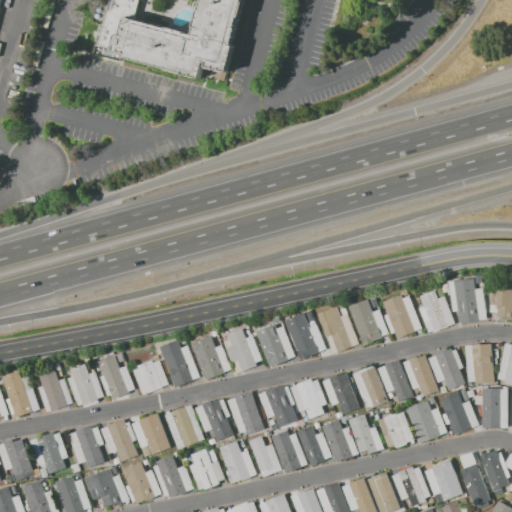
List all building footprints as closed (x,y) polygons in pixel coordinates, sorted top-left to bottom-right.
[(107,0),(93,53),(120,60),(120,58),(201,79),(201,77),(216,81),(216,79),(225,82),(235,41),(232,40),(242,0),(107,0)] [(483,274),(484,282),(477,283),(476,275),(483,274)] [(449,281),(473,277),(475,289),(483,288),(487,319),(459,323),(457,311),(453,312),(449,281)] [(511,320),(506,320),(506,317),(497,317),(498,313),(490,312),(492,279),(511,280),(511,320)] [(428,332),(419,308),(424,307),(420,296),(435,290),(438,298),(444,296),(454,324),(434,331),(434,330),(428,332)] [(383,302),(403,294),(404,297),(409,296),(410,295),(422,327),(397,338),(395,333),(391,334),(384,314),(388,313),(383,302)] [(375,297),(379,307),(373,309),(370,299),(375,297)] [(364,346),(349,306),(368,299),(373,312),(380,309),(389,335),(372,341),(373,342),(364,346)] [(318,314),(338,306),(342,316),(348,314),(359,343),(332,352),(318,314)] [(300,359),(291,336),(297,333),(292,321),(306,316),(310,329),(318,326),(327,350),(320,352),(321,354),(306,359),(305,357),(300,359)] [(264,320),(266,326),(258,329),(256,323),(264,320)] [(257,331),(277,324),(278,329),(285,326),(295,356),(288,358),(289,359),(270,366),(257,331)] [(236,374),(224,342),(229,340),(227,333),(242,328),(246,338),(253,335),(263,361),(255,363),(256,366),(236,374)] [(192,343),(211,336),(215,347),(222,345),(231,370),(205,379),(192,343)] [(175,387),(161,346),(178,340),(181,348),(188,346),(200,378),(175,387)] [(511,343),(511,384),(504,383),(505,380),(497,378),(504,342),(511,343)] [(466,345),(493,343),(496,383),(475,384),(475,381),(468,382),(466,345)] [(448,391),(443,379),(439,381),(430,358),(435,356),(434,355),(452,348),(453,351),(456,350),(463,368),(460,369),(466,384),(448,391)] [(404,362),(424,354),(439,391),(423,398),(420,392),(416,393),(404,362)] [(113,398),(111,395),(108,396),(101,376),(104,375),(99,361),(115,355),(120,368),(127,366),(135,388),(128,390),(129,393),(113,398)] [(400,403),(395,390),(388,393),(378,368),(400,359),(415,397),(400,403)] [(137,366),(153,360),(154,362),(159,360),(168,384),(143,393),(134,370),(138,369),(137,366)] [(71,369),(86,364),(90,374),(96,372),(104,395),(98,397),(99,401),(85,406),(83,402),(78,404),(69,379),(74,377),(71,369)] [(353,373),(374,365),(388,400),(373,406),(367,406),(353,373)] [(51,412),(50,410),(46,411),(37,388),(42,387),(38,376),(54,370),(58,381),(65,379),(73,402),(67,405),(67,406),(51,412)] [(16,417),(15,414),(12,415),(6,399),(9,397),(2,377),(19,371),(26,391),(32,388),(40,408),(16,417)] [(343,414),(339,403),(332,406),(323,382),(347,372),(350,378),(352,377),(357,390),(355,391),(361,407),(343,414)] [(290,387),(311,378),(313,382),(318,380),(327,404),(322,406),(326,414),(310,420),(306,410),(300,412),(290,387)] [(280,428),(275,416),(267,419),(258,394),(285,383),(286,387),(288,386),(295,404),(292,405),(298,420),(280,428)] [(508,388),(509,427),(483,427),(483,388),(508,388)] [(0,417),(0,389),(2,389),(5,398),(4,399),(7,407),(8,406),(10,414),(0,417)] [(234,396),(251,390),(265,429),(248,434),(247,431),(240,433),(228,400),(235,398),(234,396)] [(461,392),(466,390),(470,400),(465,402),(461,392)] [(445,397),(459,392),(464,403),(470,401),(480,425),(473,428),(474,430),(460,435),(458,429),(452,431),(443,409),(449,407),(445,397)] [(429,398),(434,396),(437,404),(432,406),(429,398)] [(196,406),(217,397),(219,401),(223,399),(231,416),(227,418),(234,434),(218,441),(213,429),(207,432),(196,406)] [(407,408),(427,400),(431,410),(438,407),(448,432),(421,443),(407,408)] [(165,414),(192,404),(205,439),(178,449),(165,414)] [(133,420),(159,410),(171,445),(165,447),(166,451),(152,455),(150,449),(143,451),(133,420)] [(389,447),(378,419),(396,412),(397,414),(403,411),(414,439),(408,442),(408,443),(395,449),(394,445),(389,447)] [(348,419),(363,413),(369,428),(375,426),(383,448),(369,454),(368,450),(361,453),(348,419)] [(101,428),(125,419),(126,423),(129,422),(135,441),(133,442),(138,455),(121,462),(117,451),(110,453),(101,428)] [(336,462),(322,426),(339,419),(343,429),(349,427),(359,453),(336,462)] [(70,434),(96,424),(104,444),(98,446),(104,462),(89,467),(87,462),(81,464),(70,434)] [(298,431),(312,425),(316,435),(322,432),(332,457),(311,465),(298,431)] [(50,472),(46,463),(40,465),(30,440),(53,431),(55,435),(59,433),(68,457),(63,458),(66,466),(50,472)] [(286,472),(272,436),(287,431),(292,443),(299,440),(308,464),(286,472)] [(249,440),(263,434),(267,445),(272,443),(282,469),(264,476),(249,440)] [(3,441),(12,438),(13,440),(21,438),(35,474),(17,480),(13,469),(8,471),(0,448),(0,445),(4,444),(3,441)] [(220,448),(237,441),(242,453),(248,451),(256,473),(229,484),(224,471),(229,469),(220,448)] [(191,455),(207,449),(212,462),(217,460),(224,479),(219,481),(220,483),(200,490),(191,465),(194,464),(191,455)] [(145,459),(143,452),(149,450),(151,457),(145,459)] [(497,450),(498,453),(502,452),(511,476),(508,477),(510,484),(501,487),(502,488),(495,491),(481,456),(482,453),(487,452),(489,453),(497,450)] [(491,499),(488,501),(489,504),(479,508),(478,505),(475,506),(461,469),(465,468),(460,456),(473,451),(491,499)] [(172,497),(170,494),(166,496),(154,466),(158,465),(157,461),(172,455),(178,469),(184,466),(193,489),(172,497)] [(424,468),(431,465),(431,464),(444,459),(445,461),(451,459),(460,485),(456,486),(459,496),(443,502),(439,491),(434,493),(424,468)] [(122,468),(143,461),(146,471),(154,469),(162,493),(155,496),(155,497),(136,505),(134,501),(133,502),(127,485),(128,485),(122,468)] [(71,466),(77,464),(80,470),(74,472),(71,466)] [(402,499),(393,475),(398,473),(398,471),(413,466),(414,468),(419,466),(430,497),(427,498),(428,502),(411,508),(408,497),(402,499)] [(43,478),(40,470),(46,468),(49,476),(43,478)] [(85,479),(110,470),(113,479),(120,476),(129,501),(115,506),(114,504),(106,507),(102,496),(97,498),(94,488),(89,490),(85,479)] [(379,511),(368,479),(388,472),(401,507),(388,511),(379,511)] [(67,511),(56,480),(72,474),(75,482),(82,479),(92,508),(80,511),(67,511)] [(352,510),(343,485),(365,477),(377,511),(361,511),(360,507),(352,510)] [(41,481),(45,492),(52,490),(59,511),(32,511),(24,488),(41,481)] [(325,511),(317,488),(335,481),(345,511),(332,511),(330,511),(325,511)] [(10,486),(15,484),(18,493),(13,494),(10,486)] [(25,511),(0,511),(0,489),(8,486),(12,496),(19,494),(25,511)] [(297,511),(291,494),(311,487),(320,511),(297,511)] [(262,511),(259,504),(267,502),(266,500),(285,493),(291,511),(262,511)] [(458,500),(461,507),(467,505),(469,511),(443,511),(441,506),(458,500)] [(493,511),(500,500),(511,506),(511,511),(493,511)] [(228,511),(228,510),(233,509),(232,507),(248,501),(248,503),(253,501),(257,511),(228,511)]
